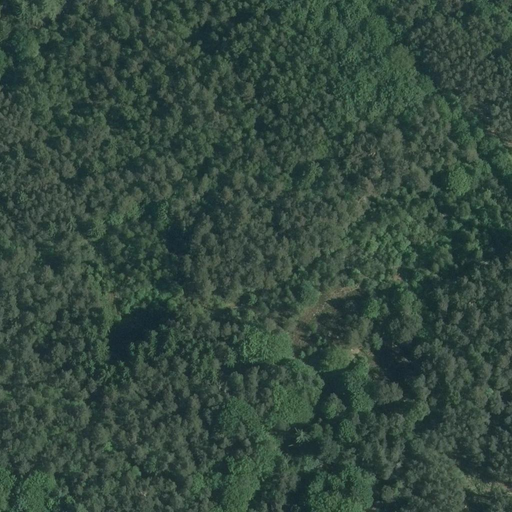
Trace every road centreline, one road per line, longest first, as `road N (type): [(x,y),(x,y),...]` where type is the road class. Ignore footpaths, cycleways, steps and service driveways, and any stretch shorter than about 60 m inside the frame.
road 1 (track): [(249,505),(381,324),(511,249)]
road 2 (track): [(511,195),(436,92)]
